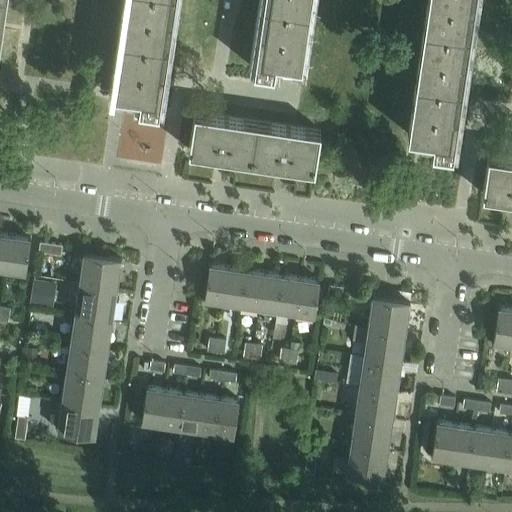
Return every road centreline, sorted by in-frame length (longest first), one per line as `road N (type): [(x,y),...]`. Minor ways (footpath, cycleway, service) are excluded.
road 1 (residential): [(457,259),(176,218)]
road 2 (residential): [(176,218),(0,188)]
road 3 (residential): [(157,345),(176,218)]
road 4 (residential): [(439,383),(457,259)]
